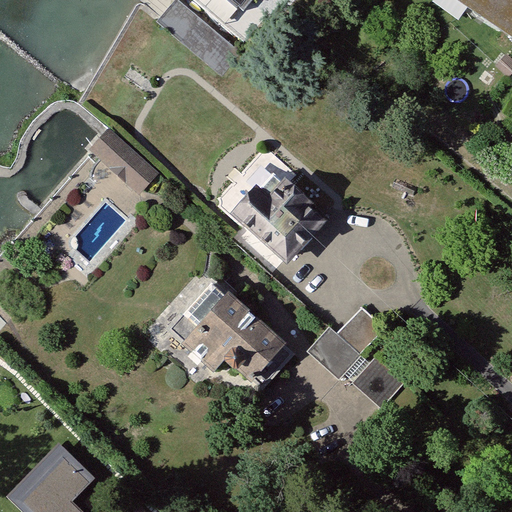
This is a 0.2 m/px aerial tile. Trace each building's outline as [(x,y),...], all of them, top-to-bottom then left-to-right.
[(231,0),(246,12),(256,0),(231,0)] [(511,0),(452,0),(511,39),(511,0)] [(240,52),(177,2),(159,25),(222,75),(240,52)] [(161,176),(111,133),(92,155),(142,198),(161,176)] [(261,193),(236,219),(282,263),(290,271),(330,229),(321,220),(315,214),(318,210),(291,184),(273,203),(261,193)] [(265,389),(292,357),(214,288),(174,331),(218,375),(229,367),(237,359),(242,359),(252,368),(251,372),(247,378),(256,386),(259,383),(265,389)] [(364,310),(339,337),(363,357),(386,331),(364,310)] [(339,337),(332,330),(310,355),(340,383),(346,376),(363,357),(339,337)] [(402,381),(379,360),(372,366),(363,357),(346,376),(379,407),(402,381)] [(239,380),(247,378),(251,372),(252,368),(242,359),(237,359),(229,367),(230,373),(239,380)] [(104,511),(89,498),(114,472),(72,432),(9,497),(24,511),(104,511)]
